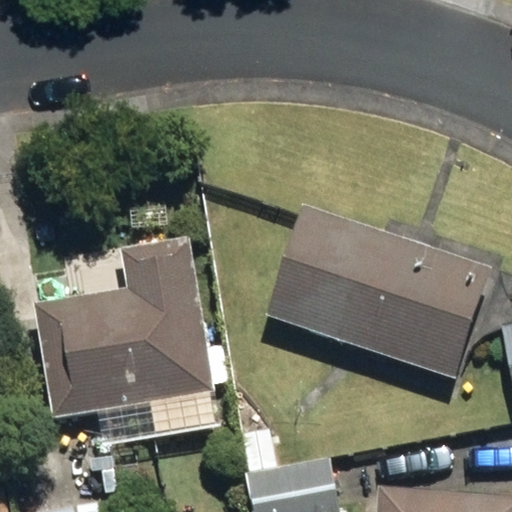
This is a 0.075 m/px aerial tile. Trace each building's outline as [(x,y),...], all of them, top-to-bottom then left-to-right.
[(259,324),(445,386),(482,277),(296,214),(259,324)] [(27,314),(47,424),(207,394),(180,247),(114,259),(122,295),(27,314)] [(511,331),(499,334),(511,401),(511,331)] [(240,483),(246,511),(333,511),(324,466),(240,483)] [(372,511),(511,511),(511,503),(374,495),(372,511)]
